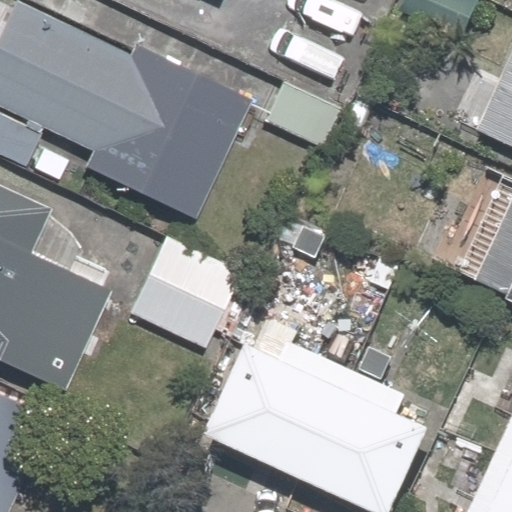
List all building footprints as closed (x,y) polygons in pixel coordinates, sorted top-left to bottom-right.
[(114,50),(14,0),(0,0),(0,1),(0,163),(19,173),(39,133),(76,151),(67,168),(181,225),(247,93),(124,31),(114,50)] [(511,34),(510,33),(466,130),(511,150),(511,34)] [(351,109),(273,72),(250,121),(327,158),(351,109)] [(511,186),(503,183),(458,285),(511,308),(511,186)] [(33,210),(0,195),(0,371),(46,391),(92,284),(15,251),(33,210)] [(115,311),(198,349),(206,331),(212,334),(242,270),(154,229),(115,311)] [(211,382),(184,439),(340,511),(376,511),(415,429),(392,418),(403,396),(277,337),(266,360),(218,339),(200,378),(211,382)] [(0,460),(24,414),(0,401),(0,460)] [(511,511),(511,415),(471,511),(511,511)]
